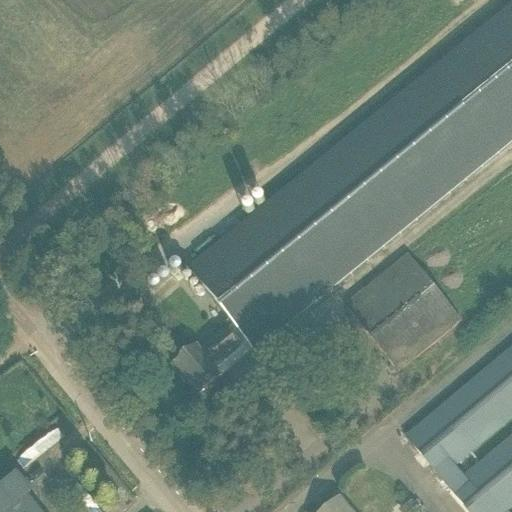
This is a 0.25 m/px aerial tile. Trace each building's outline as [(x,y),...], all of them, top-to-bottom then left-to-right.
[(511,8),(189,271),(233,325),(232,327),(253,352),(391,238),(511,142),(511,8)] [(407,256),(345,309),(399,372),(461,324),(407,256)] [(198,397),(253,352),(232,327),(226,332),(225,330),(200,351),(197,347),(172,368),(182,379),(183,379),(198,397)] [(511,349),(406,438),(468,511),(507,511),(511,507),(511,436),(462,478),(454,468),(511,419),(511,349)] [(318,430),(339,412),(331,402),(309,419),(318,430)] [(39,511),(28,497),(32,494),(29,490),(30,489),(18,475),(0,488),(0,511),(39,511)] [(351,511),(341,500),(326,511),(351,511)] [(397,511),(420,511),(411,501),(397,511)]
